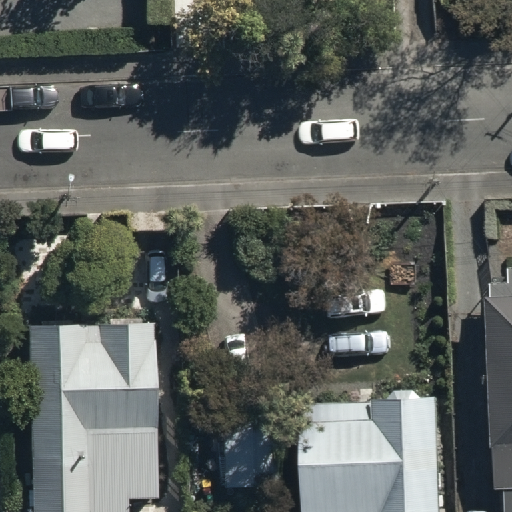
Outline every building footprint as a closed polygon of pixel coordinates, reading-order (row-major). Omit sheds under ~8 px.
[(210,0),(172,0),(173,9),(211,7),(210,0)] [(489,310),(484,310),(491,499),(503,499),(503,511),(511,511),(511,274),(507,274),(507,286),(488,286),(489,310)] [(168,322),(25,324),(27,511),(121,511),(122,491),(152,491),(151,419),(169,419),(168,322)] [(444,511),(444,417),(318,418),(318,445),(302,446),(302,511),(444,511)] [(259,421),(221,422),(223,502),(261,501),(259,421)]
